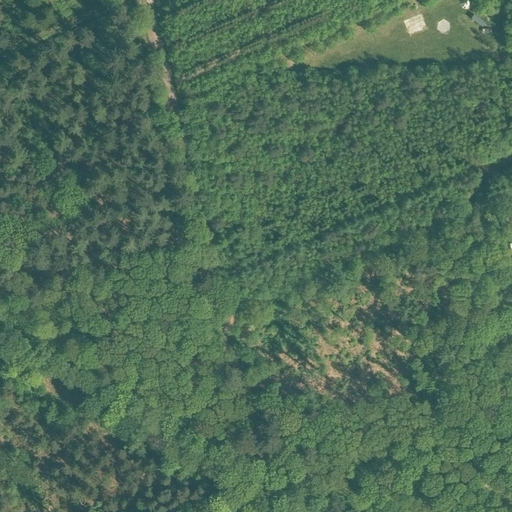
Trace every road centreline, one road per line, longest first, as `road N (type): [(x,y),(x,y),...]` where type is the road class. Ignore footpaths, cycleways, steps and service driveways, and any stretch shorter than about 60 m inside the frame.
road 1 (track): [(261,484),(148,0)]
road 2 (unclassified): [(0,346),(274,491)]
road 3 (unclassified): [(274,491),(471,412),(511,413)]
